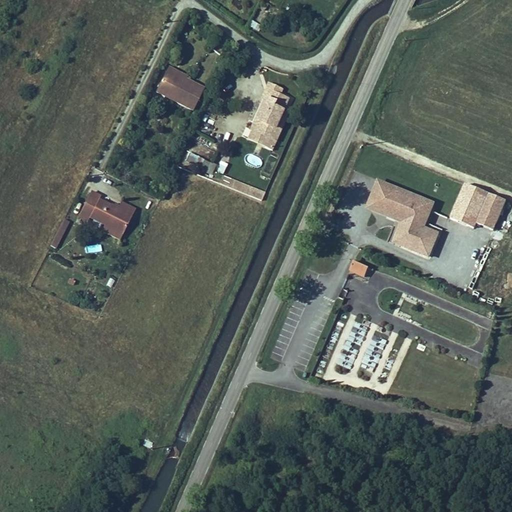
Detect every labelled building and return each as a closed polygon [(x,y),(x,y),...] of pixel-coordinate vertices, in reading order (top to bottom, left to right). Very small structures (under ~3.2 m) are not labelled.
[(258,31),(260,24),(250,21),(249,28),(258,31)] [(176,70),(172,76),(209,95),(211,92),(192,83),(194,79),(176,70)] [(209,95),(172,76),(163,94),(200,113),(209,95)] [(273,104),(277,96),(285,100),(288,95),(275,90),(270,102),(273,104)] [(277,143),(289,116),(295,104),(285,100),(277,96),(273,104),(259,134),(277,143)] [(294,118),(289,116),(277,143),(281,145),(294,118)] [(208,148),(213,141),(196,131),(192,138),(208,148)] [(273,151),(277,143),(259,134),(255,142),(273,151)] [(187,154),(184,166),(213,175),(216,163),(187,154)] [(223,175),(226,166),(219,164),(216,173),(223,175)] [(436,204),(405,191),(377,181),(366,210),(394,222),(389,241),(430,260),(440,234),(426,228),(436,204)] [(506,202),(464,184),(449,219),(474,230),(476,225),(493,232),(506,202)] [(259,194),(255,201),(267,207),(270,200),(259,194)] [(83,220),(93,225),(95,222),(128,238),(141,212),(127,205),(123,212),(105,204),(107,199),(96,195),(83,220)] [(65,220),(50,245),(55,248),(70,223),(65,220)] [(357,274),(362,265),(358,263),(354,261),(349,270),(357,274)] [(365,278),(370,269),(362,265),(357,274),(365,278)]
